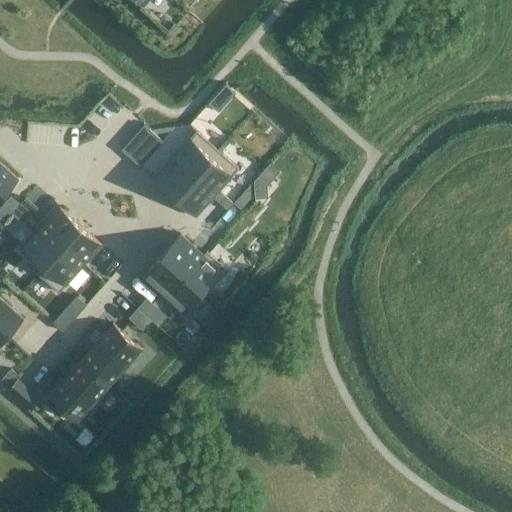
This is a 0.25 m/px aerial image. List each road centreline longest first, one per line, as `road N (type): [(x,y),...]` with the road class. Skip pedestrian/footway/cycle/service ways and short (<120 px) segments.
road 1 (residential): [(140,256),(172,220),(96,153),(63,189)]
road 2 (residential): [(49,360),(140,256)]
